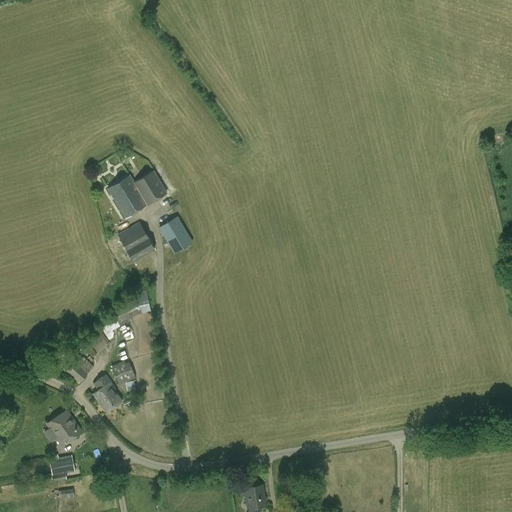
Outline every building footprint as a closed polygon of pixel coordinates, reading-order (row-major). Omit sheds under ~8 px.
[(125,218),(166,193),(152,170),(134,183),(129,175),(108,189),(125,218)] [(174,254),(193,243),(177,216),(158,227),(174,254)] [(132,261),(154,248),(139,222),(117,234),(132,261)] [(128,322),(127,319),(143,310),(138,302),(134,298),(121,308),(113,313),(119,327),(128,322)] [(92,341),(98,350),(109,342),(104,334),(92,341)] [(78,384),(93,366),(80,355),(64,373),(78,384)] [(119,385),(135,378),(128,362),(125,363),(124,361),(111,366),(119,385)] [(107,412),(121,401),(108,383),(110,382),(104,375),(94,383),(99,390),(93,394),(107,412)] [(71,438),(80,432),(65,411),(56,417),(71,438)] [(71,438),(56,417),(47,423),(62,445),(71,438)] [(65,472),(74,470),(72,456),(49,460),(52,474),(39,476),(40,484),(53,482),(53,481),(66,479),(65,472)] [(257,511),(257,507),(265,506),(262,485),(245,487),(248,509),(248,511),(257,511)] [(62,498),(73,496),(73,489),(60,491),(62,498)]
